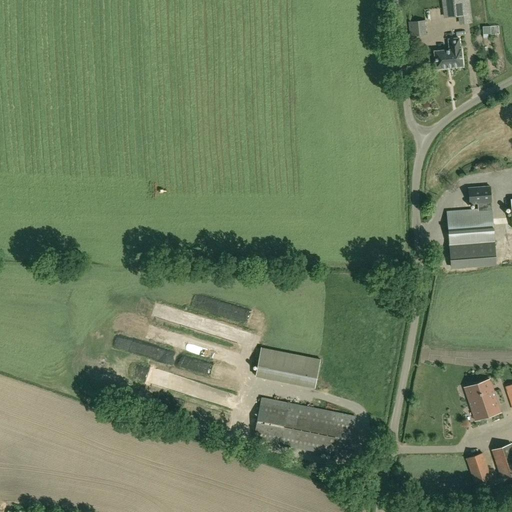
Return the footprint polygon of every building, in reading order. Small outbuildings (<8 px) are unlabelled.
[(443,0),(445,17),(459,15),(460,23),(464,22),(472,22),(471,14),(470,14),(468,0),(443,0)] [(427,34),(427,32),(426,20),(409,22),(411,36),(427,34)] [(459,38),(448,39),(449,50),(435,51),(434,51),(434,52),(435,68),(435,69),(436,69),(461,66),(461,67),(463,67),(462,66),(461,49),(461,48),(460,48),(459,38)] [(495,262),(494,248),(490,185),(468,187),(469,203),(478,203),(478,208),(446,211),(450,266),(495,262)] [(490,379),(464,388),(475,420),(500,412),(490,379)] [(262,399),(254,439),(348,457),(356,417),(262,399)] [(501,478),(511,474),(511,446),(511,444),(492,450),(501,478)] [(474,483),(491,477),(483,453),(466,458),(474,483)] [(511,483),(487,492),(492,506),(511,499),(511,483)]
